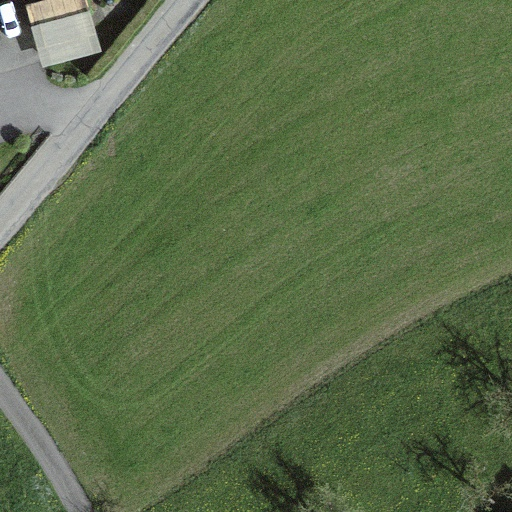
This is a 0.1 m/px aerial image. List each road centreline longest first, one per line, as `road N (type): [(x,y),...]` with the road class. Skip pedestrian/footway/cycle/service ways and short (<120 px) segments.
road 1 (unclassified): [(182,0),(0,226)]
road 2 (track): [(83,511),(0,381)]
